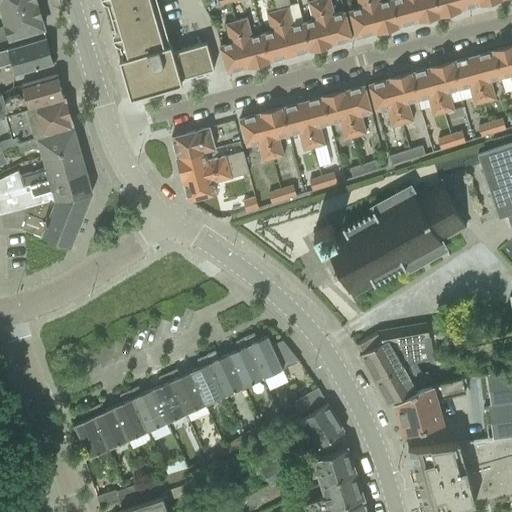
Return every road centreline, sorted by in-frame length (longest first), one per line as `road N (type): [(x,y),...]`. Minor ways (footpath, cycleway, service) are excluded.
road 1 (residential): [(109,130),(511,21)]
road 2 (tertiary): [(394,511),(345,384),(306,325),(259,284)]
road 3 (residential): [(40,404),(196,333),(203,314),(259,284)]
road 4 (residential): [(9,312),(87,276),(165,217)]
road 5 (tertiary): [(109,130),(70,0)]
